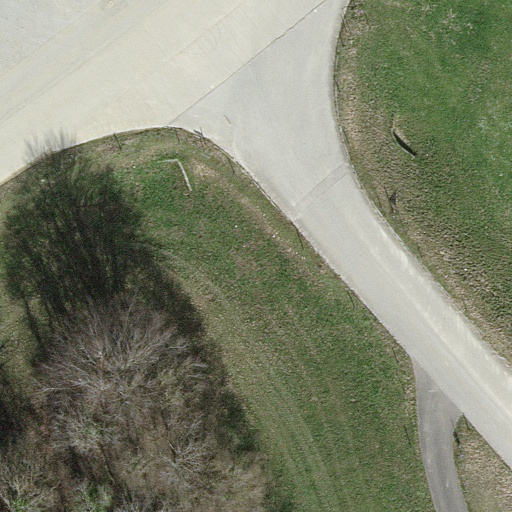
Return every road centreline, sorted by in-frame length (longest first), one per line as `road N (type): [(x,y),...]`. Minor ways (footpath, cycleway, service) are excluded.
road 1 (track): [(172,24),(511,410)]
road 2 (track): [(452,511),(440,479),(440,415),(464,354)]
